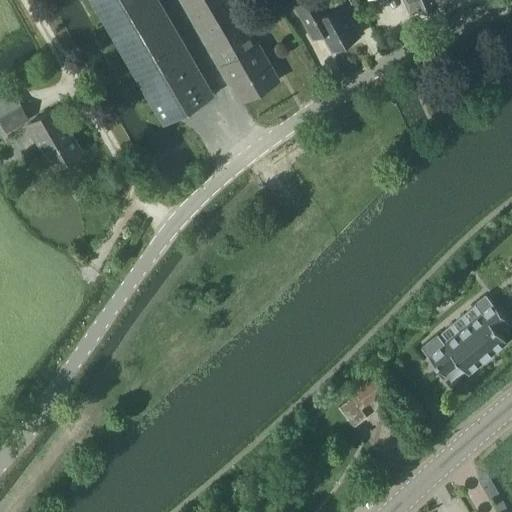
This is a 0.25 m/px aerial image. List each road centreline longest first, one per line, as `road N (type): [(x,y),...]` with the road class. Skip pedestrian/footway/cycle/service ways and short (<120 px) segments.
road 1 (unclassified): [(0,458),(169,228),(244,153),(391,59),(511,6)]
road 2 (unknown): [(169,228),(30,0)]
road 3 (secondary): [(511,407),(398,511)]
